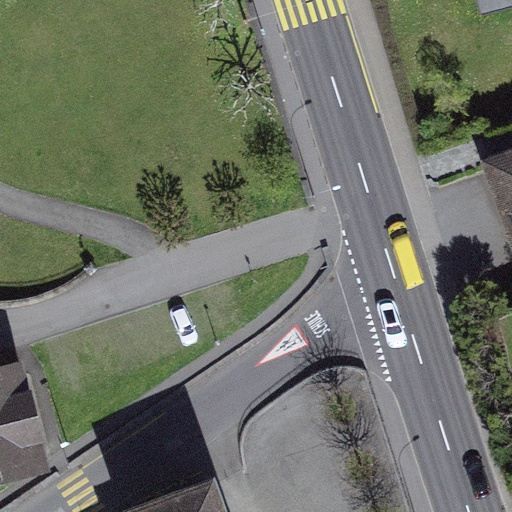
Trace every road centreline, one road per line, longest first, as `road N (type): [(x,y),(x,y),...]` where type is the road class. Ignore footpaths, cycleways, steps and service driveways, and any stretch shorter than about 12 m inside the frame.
road 1 (residential): [(400,292),(321,324),(60,511)]
road 2 (primary): [(308,0),(400,292)]
road 3 (primary): [(400,292),(470,511)]
